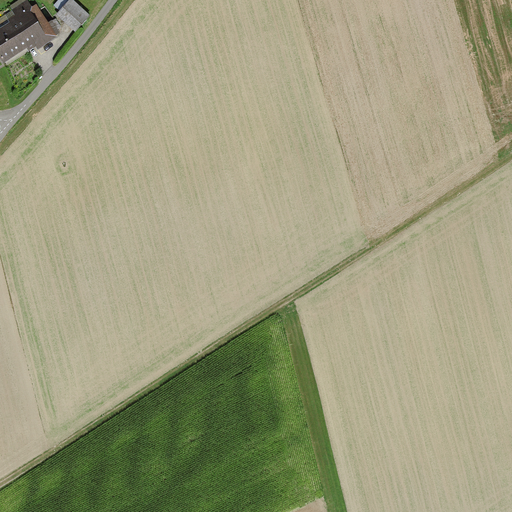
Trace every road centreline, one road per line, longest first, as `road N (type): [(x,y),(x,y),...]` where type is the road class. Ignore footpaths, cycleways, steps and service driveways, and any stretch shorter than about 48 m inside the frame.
road 1 (track): [(511,156),(0,484)]
road 2 (residential): [(9,122),(113,0)]
